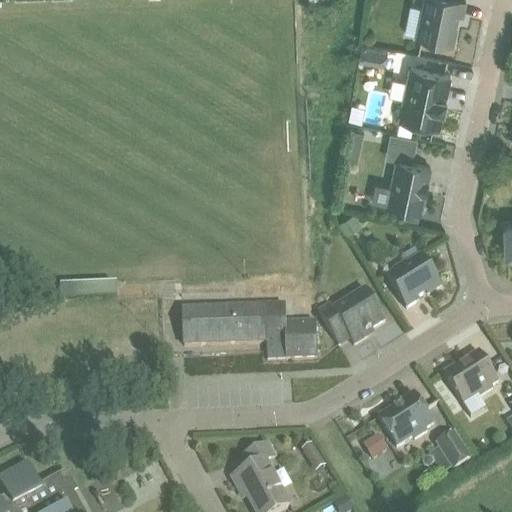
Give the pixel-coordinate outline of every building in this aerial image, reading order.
[(462,16),(466,0),(463,0),(424,0),(417,38),(452,45),(456,27),(455,26),(457,15),(462,16)] [(362,49),(359,63),(384,68),(387,55),(362,49)] [(445,99),(450,75),(411,66),(403,103),(400,103),(398,114),(401,115),(399,121),(439,129),(442,111),(444,112),(446,99),(445,99)] [(354,121),(355,104),(342,103),(341,120),(354,121)] [(351,131),(349,142),(362,145),(365,133),(351,131)] [(376,183),(372,202),(388,206),(421,213),(421,212),(425,193),(426,193),(428,180),(430,167),(412,163),(417,140),(389,135),(384,159),(397,162),(392,187),(376,183)] [(353,215),(339,224),(345,234),(360,225),(353,215)] [(406,310),(441,289),(422,257),(406,267),(405,264),(392,272),(394,274),(387,279),(406,310)] [(318,314),(338,348),(350,341),(354,347),(367,339),(365,336),(385,323),(366,291),(333,311),(330,307),(318,314)] [(182,312),(184,348),(266,345),(267,363),(318,361),(316,325),(285,326),(284,308),(182,312)] [(444,377),(462,406),(479,396),(480,398),(492,391),(491,388),(498,384),(479,354),(467,362),(468,365),(460,370),(459,367),(444,377)] [(434,374),(424,379),(433,396),(443,391),(434,374)] [(433,426),(414,395),(401,403),(402,405),(378,420),(396,449),(412,439),(414,442),(427,434),(425,431),(433,426)] [(378,436),(363,446),(372,461),(388,451),(378,436)] [(470,464),(453,436),(434,448),(451,476),(470,464)] [(265,462),(276,457),(268,444),(244,457),(250,469),(232,479),(240,493),(244,490),(256,511),(280,511),(290,507),(265,462)] [(312,446),(302,452),(309,463),(319,456),(312,446)] [(0,511),(83,511),(64,477),(42,490),(28,465),(0,480),(0,485),(7,497),(0,500),(0,511)] [(127,497),(143,490),(136,474),(119,481),(127,497)] [(340,511),(353,511),(355,511),(347,498),(336,505),(340,511)]
